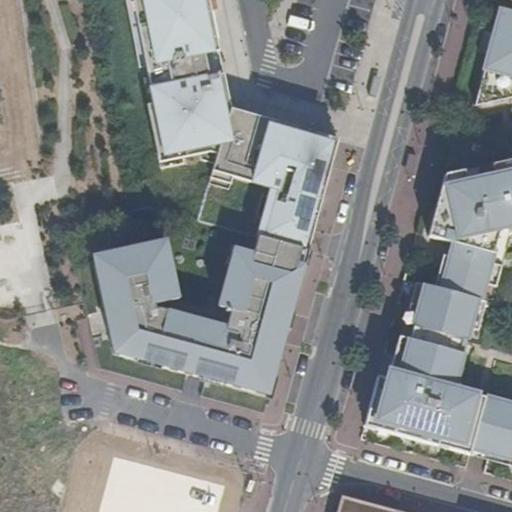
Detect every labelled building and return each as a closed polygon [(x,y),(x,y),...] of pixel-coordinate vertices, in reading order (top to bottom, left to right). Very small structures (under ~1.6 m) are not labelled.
[(156,156),(213,145),(222,147),(215,171),(272,187),(257,237),(260,237),(309,252),(319,217),(334,163),(340,143),(322,138),(260,120),(230,111),(224,81),(214,34),(207,0),(124,0),(138,68),(145,67),(153,105),(146,106),(156,156)] [(473,106),(511,99),(511,13),(498,10),(486,55),(487,56),(497,59),(493,73),(483,70),(473,106)] [(483,70),(493,73),(497,59),(487,56),(483,70)] [(360,427),(466,455),(467,449),(511,460),(511,407),(448,391),(464,329),(468,314),(477,317),(481,302),(475,301),(479,285),(491,288),(496,266),(472,261),(475,251),(487,254),(494,229),(509,227),(511,239),(511,238),(511,160),(487,166),(489,178),(462,184),(459,172),(440,177),(425,237),(451,245),(447,259),(439,257),(431,288),(412,283),(408,298),(417,301),(413,314),(406,341),(395,383),(384,379),(374,377),(372,382),(360,427)] [(459,172),(462,184),(489,178),(487,166),(459,172)] [(288,327),(309,252),(260,237),(255,255),(235,250),(220,315),(227,317),(224,327),(149,307),(179,300),(167,242),(142,247),(143,253),(119,258),(118,253),(95,259),(115,355),(270,396),(288,327)] [(404,312),(413,314),(417,301),(408,298),(404,312)] [(477,317),(468,314),(464,329),(473,331),(477,317)] [(406,341),(395,338),(384,379),(395,383),(406,341)] [(397,511),(380,507),(341,497),(336,511),(397,511)]
